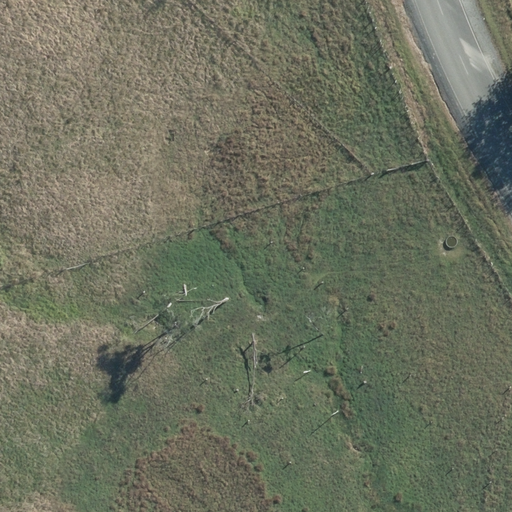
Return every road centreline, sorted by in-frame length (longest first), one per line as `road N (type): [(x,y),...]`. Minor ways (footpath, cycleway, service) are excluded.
road 1 (unknown): [(284,0),(0,95)]
road 2 (secondary): [(511,217),(383,0)]
